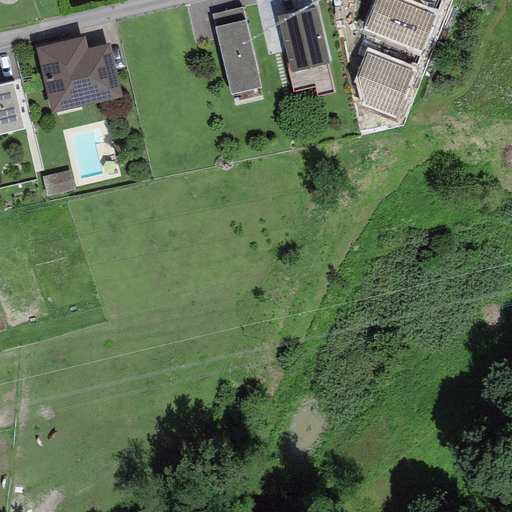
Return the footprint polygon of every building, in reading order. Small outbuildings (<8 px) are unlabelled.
[(438,12),(408,0),(373,0),(361,32),(420,55),(438,12)] [(316,11),(277,19),(293,93),(315,88),(317,99),(335,96),(316,11)] [(246,23),(215,30),(230,98),(262,90),(246,23)] [(37,50),(50,115),(119,101),(108,47),(87,51),(85,40),(72,43),(37,50)] [(418,69),(366,49),(353,81),(361,106),(397,120),(405,102),(418,69)] [(0,87),(0,138),(24,133),(12,85),(0,87)] [(71,172),(42,178),(46,198),(75,191),(71,172)]
